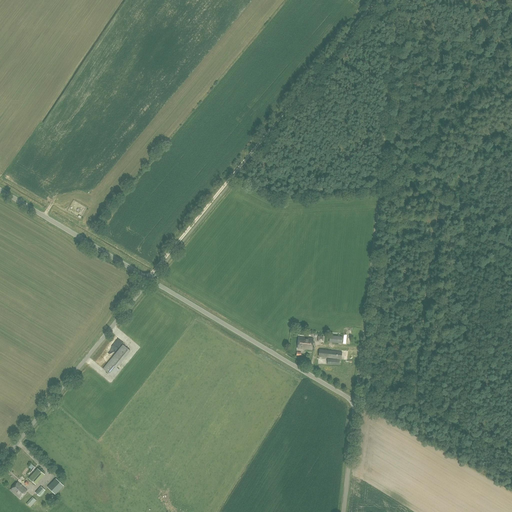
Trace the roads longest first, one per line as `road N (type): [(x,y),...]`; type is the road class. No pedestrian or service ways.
road 1 (track): [(356,396),(400,0)]
road 2 (track): [(147,277),(376,0)]
road 3 (unclassified): [(343,511),(351,400),(151,279)]
road 4 (track): [(415,403),(438,203),(511,146)]
road 5 (unclassified): [(0,468),(151,279)]
road 6 (unclassified): [(151,279),(0,191)]
road 7 (track): [(511,451),(389,391),(356,396)]
